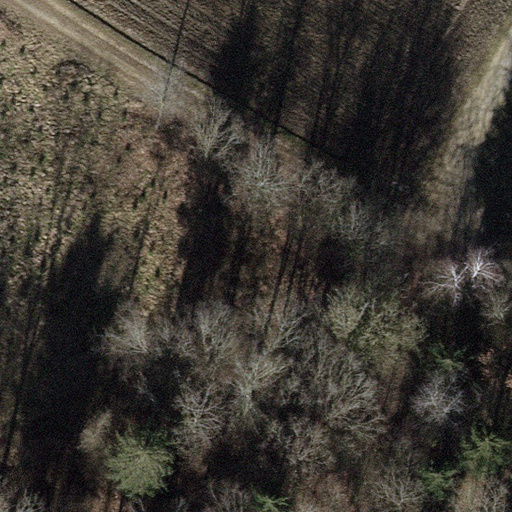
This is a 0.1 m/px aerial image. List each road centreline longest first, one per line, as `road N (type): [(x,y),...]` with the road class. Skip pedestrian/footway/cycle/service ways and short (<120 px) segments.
road 1 (track): [(422,226),(413,298),(394,329),(186,382),(0,453)]
road 2 (track): [(422,226),(40,0)]
road 3 (track): [(394,329),(381,373),(312,432),(144,511)]
road 4 (track): [(511,278),(422,226),(511,83)]
